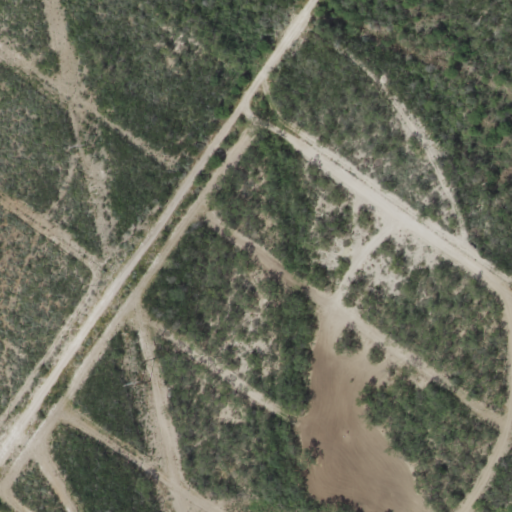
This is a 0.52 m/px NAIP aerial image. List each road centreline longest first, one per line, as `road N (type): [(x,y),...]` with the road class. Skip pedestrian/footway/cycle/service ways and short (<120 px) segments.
road 1 (residential): [(292,0),(321,42),(370,72),(411,125),(472,209),(501,280),(511,337),(510,427),(465,511)]
road 2 (track): [(0,451),(5,322),(79,123),(51,0)]
